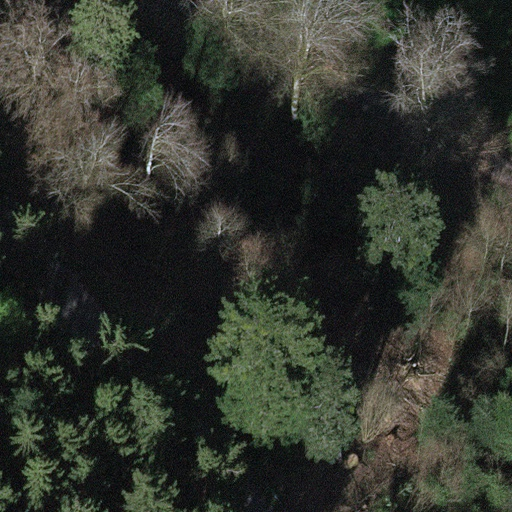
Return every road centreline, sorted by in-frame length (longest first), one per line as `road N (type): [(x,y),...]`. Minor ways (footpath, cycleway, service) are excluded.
road 1 (unclassified): [(0,215),(254,511)]
road 2 (track): [(197,0),(356,99),(511,172)]
